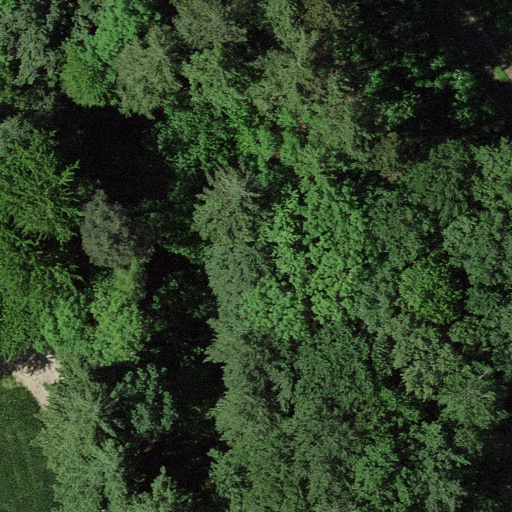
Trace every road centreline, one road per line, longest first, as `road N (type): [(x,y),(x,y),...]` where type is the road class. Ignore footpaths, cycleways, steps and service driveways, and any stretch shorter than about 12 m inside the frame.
road 1 (track): [(0,175),(75,61),(84,0)]
road 2 (track): [(511,91),(430,0)]
